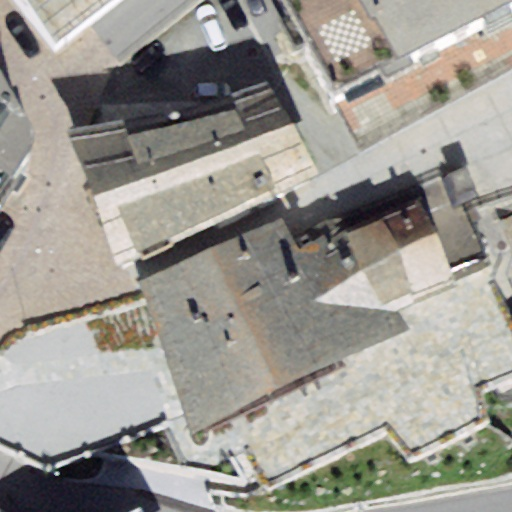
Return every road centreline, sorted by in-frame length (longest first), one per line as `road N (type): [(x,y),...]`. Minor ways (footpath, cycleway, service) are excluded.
road 1 (residential): [(31,109),(51,156),(53,202),(0,298)]
road 2 (residential): [(167,0),(31,109)]
